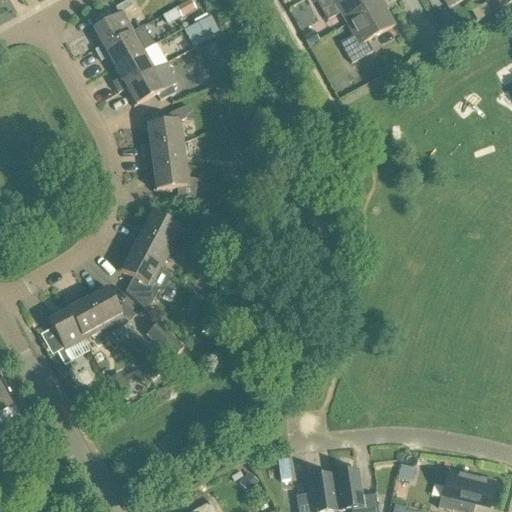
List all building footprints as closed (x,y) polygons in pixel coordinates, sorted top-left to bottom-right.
[(340,17),(346,28),(382,8),(377,0),(345,0),(342,2),(340,0),(321,0),(315,4),(327,24),(340,17)] [(469,0),(442,0),(449,12),(470,0),(469,0)] [(493,16),(503,10),(497,0),(494,0),(487,4),(493,16)] [(133,36),(122,16),(133,10),(129,3),(115,11),(118,18),(92,33),(101,50),(102,52),(133,36)] [(180,20),(194,13),(190,4),(176,11),(180,20)] [(394,30),(382,8),(346,28),(353,40),(339,47),(351,68),(372,56),(366,45),(394,30)] [(166,27),(180,20),(176,11),(162,18),(166,27)] [(192,51),(218,38),(210,20),(183,33),(192,51)] [(133,36),(102,52),(101,50),(94,54),(100,65),(107,61),(113,71),(153,49),(143,30),(133,36)] [(307,49),(318,43),(313,35),(302,41),(307,49)] [(218,85),(235,76),(218,44),(201,52),(218,85)] [(165,67),(155,48),(153,49),(113,71),(119,82),(111,87),(117,98),(126,93),(124,90),(165,67)] [(171,90),(176,87),(165,67),(124,90),(126,93),(135,110),(156,98),(160,105),(175,97),(171,90)] [(146,129),(148,148),(149,151),(183,147),(180,125),(187,122),(182,111),(167,119),(168,126),(146,129)] [(241,148),(253,147),(251,130),(229,131),(231,148),(241,148)] [(186,169),(183,147),(149,151),(148,148),(140,149),(142,162),(150,161),(152,173),(186,169)] [(241,156),(253,155),(253,147),(241,148),(241,156)] [(189,190),(186,169),(152,173),(155,195),(176,192),(177,199),(194,202),(196,191),(189,190)] [(208,191),(206,210),(235,213),(237,198),(230,197),(230,194),(226,194),(226,193),(208,191)] [(188,235),(190,223),(174,220),(170,227),(151,216),(142,234),(141,236),(171,253),(181,233),(188,235)] [(161,273),(171,253),(141,236),(142,234),(134,230),(129,241),(136,245),(130,256),(161,273)] [(161,273),(130,256),(120,276),(132,282),(125,295),(147,316),(156,296),(161,299),(171,279),(161,273)] [(106,291),(89,301),(86,303),(103,332),(115,325),(120,330),(127,326),(135,318),(123,306),(117,310),(106,291)] [(84,343),(103,332),(86,303),(89,301),(85,294),(73,300),(78,308),(67,314),(84,343)] [(64,355),(84,343),(67,314),(47,325),(62,351),(55,355),(64,370),(71,366),(64,355)] [(180,354),(150,333),(141,346),(170,367),(180,354)] [(122,382),(110,388),(114,399),(127,393),(122,382)] [(85,414),(98,406),(90,392),(77,400),(85,414)] [(17,451),(10,439),(0,444),(0,449),(5,458),(17,451)] [(400,469),(397,481),(411,485),(414,473),(400,469)] [(357,474),(332,478),(336,511),(376,511),(375,498),(361,500),(357,474)] [(489,511),(495,487),(446,475),(437,511),(462,511),(464,505),(489,511)] [(250,495),(258,486),(248,477),(240,486),(250,495)] [(336,511),(332,478),(306,481),(310,508),(297,510),(297,511),(336,511)]
